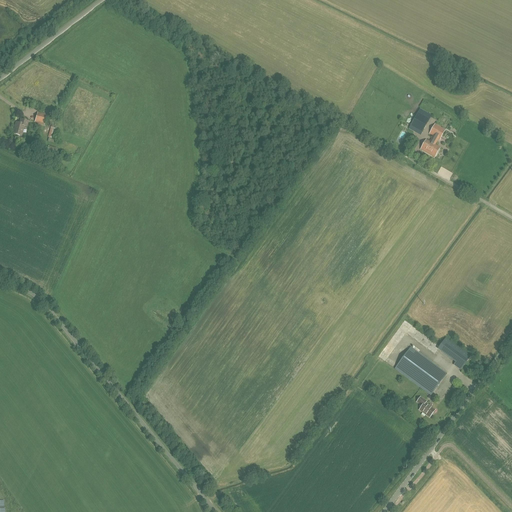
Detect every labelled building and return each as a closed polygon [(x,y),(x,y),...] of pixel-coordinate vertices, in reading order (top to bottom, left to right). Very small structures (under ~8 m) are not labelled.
[(35,122),(45,125),(48,115),(38,112),(35,122)] [(429,120),(417,113),(410,126),(423,132),(429,120)] [(24,127),(26,127),(28,121),(20,119),(19,123),(16,122),(16,123),(17,123),(15,130),(14,130),(13,134),(21,136),(24,127)] [(434,136),(437,138),(443,129),(435,124),(430,134),(434,136)] [(48,138),(49,138),(55,139),(57,129),(51,128),(48,138)] [(402,131),(396,141),(402,144),(407,133),(402,131)] [(432,139),(430,142),(427,140),(421,150),(435,158),(440,148),(436,145),(437,142),(439,139),(437,138),(434,136),(432,139)] [(471,357),(446,338),(438,350),(455,363),(453,365),(461,371),(471,357)] [(448,374),(411,347),(394,369),(431,396),(448,374)] [(436,410),(426,403),(427,402),(421,397),(416,403),(422,406),(419,410),(430,418),(436,410)]
